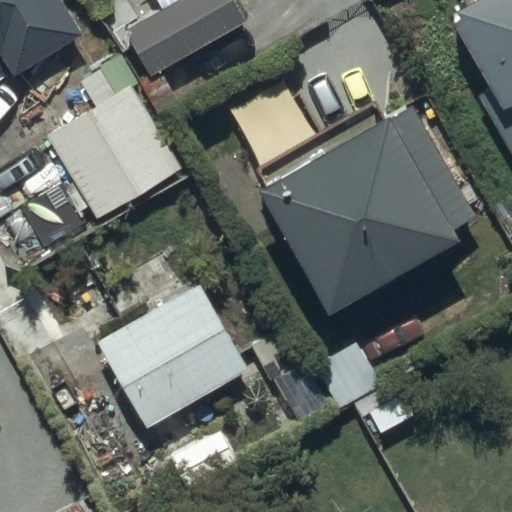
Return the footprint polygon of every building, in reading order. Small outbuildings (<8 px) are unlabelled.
[(79,20),(65,0),(0,0),(0,44),(11,62),(79,20)] [(252,8),(247,0),(150,0),(133,10),(142,27),(126,36),(145,69),(252,8)] [(511,0),(451,0),(444,4),(504,103),(489,112),(511,149),(511,0)] [(129,73),(42,125),(93,209),(179,158),(129,73)] [(381,88),(249,163),(320,289),(472,202),(409,91),(389,102),(381,88)] [(137,301),(92,326),(144,416),(245,357),(196,271),(180,280),(163,250),(122,274),(137,301)] [(381,380),(351,331),(310,356),(340,406),(381,380)]
